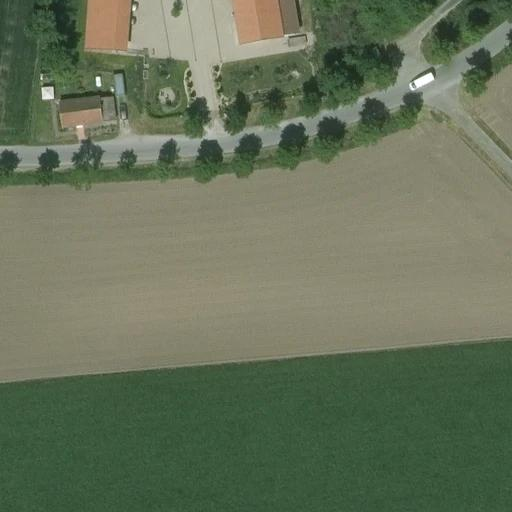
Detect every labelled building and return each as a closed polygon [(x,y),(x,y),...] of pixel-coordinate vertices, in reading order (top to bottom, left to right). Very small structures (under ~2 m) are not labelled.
[(131,0),(89,0),(86,53),(128,56),(131,0)] [(277,0),(231,0),(240,49),(284,41),(277,0)] [(416,7),(411,0),(400,0),(380,15),(388,27),(416,7)] [(124,76),(113,77),(116,98),(126,97),(124,76)] [(112,99),(101,100),(104,123),(116,121),(112,99)] [(63,129),(104,123),(101,100),(60,105),(63,129)]
